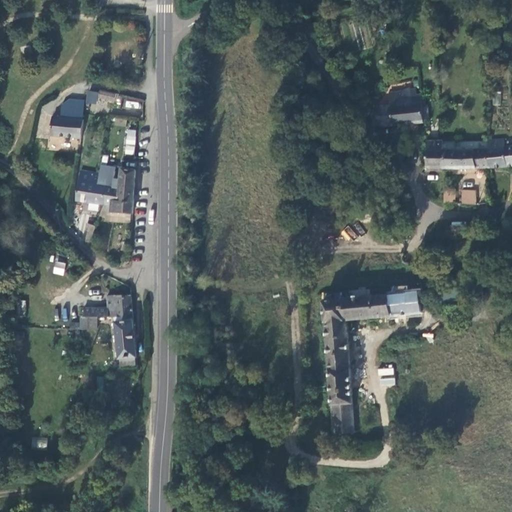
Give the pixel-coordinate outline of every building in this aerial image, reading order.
[(424,122),(421,94),(416,95),(416,88),(403,91),(389,93),(391,105),(377,106),(378,126),(424,122)] [(97,104),(98,97),(115,102),(117,94),(100,90),(99,92),(88,90),(86,103),(97,104)] [(83,119),(84,100),(69,99),(62,105),(61,117),(83,119)] [(126,101),(125,107),(138,109),(139,102),(126,101)] [(81,138),(84,119),(83,119),(61,117),(53,117),(51,135),(81,138)] [(134,155),(136,130),(126,129),(124,154),(134,155)] [(511,146),(505,147),(504,139),(488,141),(489,149),(488,149),(489,168),(490,167),(511,166),(511,146)] [(444,168),(443,141),(443,140),(427,140),(427,168),(444,168)] [(489,168),(488,149),(489,149),(488,141),(487,141),(443,141),(444,168),(476,168),(489,168)] [(133,213),(136,170),(122,168),(121,180),(104,177),(105,174),(100,173),(98,185),(107,185),(105,204),(107,205),(112,205),(111,211),(133,213)] [(105,204),(107,185),(98,185),(100,173),(82,170),(77,200),(105,204)] [(456,203),(456,189),(444,188),(444,203),(456,203)] [(477,205),(477,191),(462,190),(462,204),(477,205)] [(353,225),(358,236),(365,233),(359,222),(353,225)] [(92,243),(94,231),(96,226),(88,223),(83,241),(92,243)] [(348,226),(342,231),(352,240),(357,235),(348,226)] [(55,260),(52,273),(63,275),(66,263),(55,260)] [(484,300),(483,285),(442,289),(443,298),(443,303),(484,300)] [(421,312),(419,295),(424,295),(423,291),(419,291),(406,293),(405,289),(398,291),(398,294),(360,297),(359,294),(353,295),(353,297),(347,297),(343,292),(337,293),(338,300),(324,301),(328,346),(334,433),(342,433),(355,432),(353,403),(349,353),(348,339),(347,320),(390,316),(421,312)] [(134,317),(131,296),(108,296),(109,308),(91,308),(90,316),(97,317),(104,317),(115,317),(133,317),(134,317)] [(26,315),(26,301),(18,300),(18,315),(26,315)] [(90,328),(90,316),(91,308),(85,308),(85,317),(82,317),(82,322),(71,322),(71,328),(88,328),(90,328)] [(137,357),(133,317),(115,317),(119,359),(120,358),(136,357),(137,357)] [(81,337),(81,330),(53,328),(53,335),(81,337)] [(137,366),(136,357),(120,358),(121,367),(137,366)] [(378,368),(379,386),(395,385),(394,367),(378,368)] [(32,436),(31,447),(46,449),(47,438),(32,436)]
